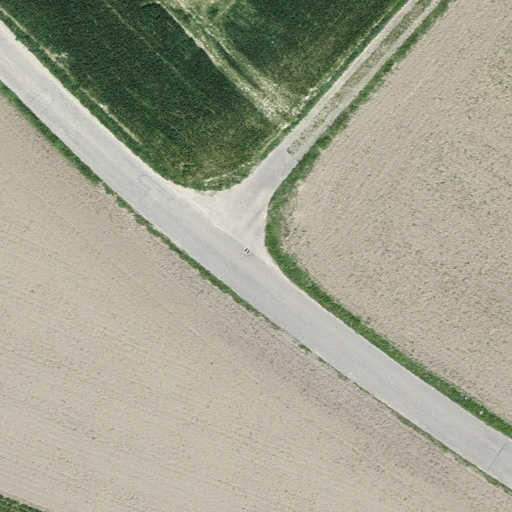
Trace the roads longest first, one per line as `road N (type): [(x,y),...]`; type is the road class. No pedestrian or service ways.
road 1 (unclassified): [(511,460),(199,241),(0,39)]
road 2 (track): [(199,241),(421,0)]
